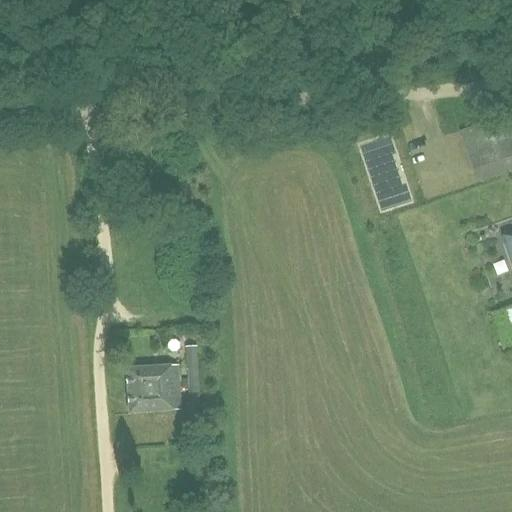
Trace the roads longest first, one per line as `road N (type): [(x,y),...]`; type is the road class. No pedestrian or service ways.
road 1 (track): [(91,109),(511,83)]
road 2 (track): [(107,511),(98,365),(106,300),(91,109)]
